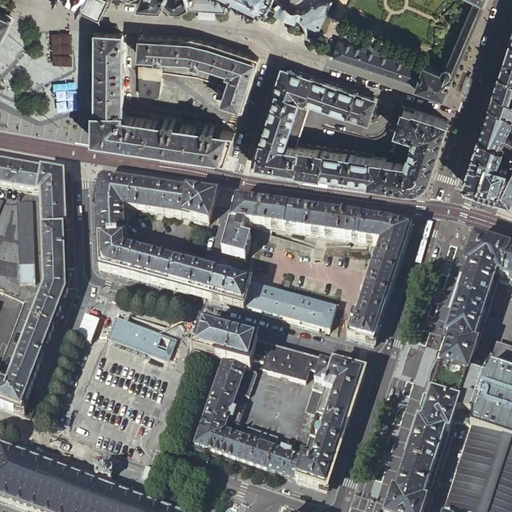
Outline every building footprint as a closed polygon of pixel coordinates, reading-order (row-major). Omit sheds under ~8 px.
[(236,0),(237,0),(236,0),(243,0),(248,2),(247,5),(250,6),(251,4),(257,6),(257,9),(260,9),(260,7),(268,4),(270,6),(273,3),(271,1),(271,0),(99,0),(104,2),(104,0),(109,0),(171,0),(174,3),(183,4),(192,0),(191,0),(236,0)] [(304,23),(305,24),(319,29),(326,15),(332,0),(330,0),(330,1),(327,0),(326,0),(321,0),(319,1),(315,4),(313,3),(311,6),(309,7),(306,9),(303,10),(302,9),(299,9),(295,9),(292,8),(289,7),(285,4),(281,0),(279,0),(276,3),(277,6),(276,9),(275,10),(277,11),(277,12),(279,13),(280,12),(290,16),(290,18),(293,19),(295,18),(295,17),(298,18),(301,20),(304,23)] [(473,0),(447,63),(444,65),(442,68),(433,65),(424,61),(422,67),(416,83),(444,93),(456,66),(484,1),(484,0),(473,0)] [(0,40),(13,16),(0,10),(0,40)] [(95,38),(95,52),(123,52),(124,33),(95,31),(95,38)] [(161,35),(141,34),(140,55),(157,56),(157,59),(163,59),(164,56),(171,56),(179,57),(181,57),(181,36),(161,35)] [(181,57),(186,57),(188,57),(194,59),(193,62),(200,64),(201,61),(206,62),(210,63),(214,64),(220,44),(211,41),(192,37),(181,36),(181,57)] [(506,50),(500,70),(511,74),(511,37),(506,50)] [(338,40),(333,56),(399,78),(404,62),(381,54),(361,47),(338,40)] [(364,40),(361,47),(381,54),(384,47),(364,40)] [(223,99),(243,106),(256,66),(259,57),(220,44),(214,64),(216,65),(223,67),(228,69),(228,72),(231,73),(228,85),(223,99)] [(123,52),(95,52),(95,91),(123,92),(123,52)] [(159,94),(162,70),(163,59),(157,59),(157,56),(140,55),(140,56),(140,92),(141,94),(156,96),(158,96),(159,94)] [(169,71),(171,56),(164,56),(163,59),(162,70),(169,71)] [(169,71),(176,72),(179,57),(171,56),(169,71)] [(176,72),(184,73),(186,57),(181,57),(179,57),(176,72)] [(186,57),(184,73),(191,74),(193,62),(194,59),(188,57),(186,57)] [(205,78),(210,63),(206,62),(201,61),(200,64),(198,76),(205,78)] [(193,62),(191,74),(197,75),(198,76),(200,64),(193,62)] [(399,78),(416,83),(422,67),(404,62),(399,78)] [(216,65),(214,64),(210,63),(205,78),(212,80),(216,65)] [(219,82),(223,67),(216,65),(212,80),(219,82)] [(280,74),(275,89),(295,96),(305,99),(313,75),(283,65),(280,74)] [(219,82),(228,85),(231,73),(228,72),(228,69),(223,67),(219,82)] [(494,88),(494,90),(510,95),(511,92),(511,91),(511,74),(500,70),(496,81),(494,88)] [(326,80),(313,75),(305,99),(310,101),(310,102),(347,115),(355,90),(326,80)] [(275,89),(259,138),(296,145),(308,106),(293,101),(295,96),(275,89)] [(368,120),(376,97),(355,90),(347,115),(368,122),(368,120)] [(511,95),(510,95),(494,90),(492,96),(490,101),(511,110),(511,95)] [(123,92),(95,91),(95,118),(105,118),(105,111),(123,111),(123,109),(123,92)] [(308,106),(310,102),(310,101),(305,99),(295,96),(293,101),(308,106)] [(511,110),(490,101),(482,126),(480,132),(505,146),(511,148),(511,110)] [(448,121),(404,106),(396,129),(398,129),(396,135),(391,150),(388,148),(385,158),(373,156),(370,180),(378,181),(396,183),(404,184),(408,185),(410,185),(411,185),(412,185),(413,185),(415,185),(416,185),(418,184),(419,184),(421,183),(422,183),(423,182),(424,181),(425,180),(426,179),(427,178),(428,177),(429,176),(429,175),(430,173),(431,170),(438,150),(448,121)] [(105,118),(95,118),(95,138),(95,139),(110,141),(124,143),(127,125),(131,126),(133,115),(123,114),(123,112),(123,111),(105,111),(105,118)] [(147,136),(150,118),(140,117),(133,115),(131,126),(127,125),(124,143),(130,144),(142,146),(146,146),(147,136)] [(186,153),(190,124),(175,122),(176,118),(166,116),(165,120),(150,118),(147,136),(146,146),(149,147),(153,148),(166,150),(180,152),(186,153)] [(205,126),(190,124),(186,153),(213,157),(226,159),(233,138),(235,131),(215,128),(215,125),(215,124),(205,123),(205,126)] [(467,185),(498,195),(510,164),(500,160),(501,156),(505,146),(480,132),(473,155),(464,181),(467,185)] [(290,168),(296,169),(299,146),(296,145),(259,138),(257,144),(255,160),(254,163),(263,165),(275,166),(290,168)] [(299,146),(296,169),(303,170),(315,172),(321,173),(325,147),(307,144),(303,144),(302,144),(301,144),(300,144),(300,145),(299,146)] [(511,160),(511,158),(511,148),(505,146),(501,156),(511,160)] [(358,178),(370,180),(373,156),(374,154),(325,147),(321,173),(337,175),(345,176),(358,178)] [(511,158),(511,160),(511,159),(511,164),(510,164),(498,195),(510,199),(511,197),(511,158)] [(0,163),(0,186),(12,188),(17,166),(0,163)] [(41,194),(71,192),(70,176),(59,174),(17,166),(12,188),(41,194)] [(122,209),(128,210),(132,185),(130,184),(119,183),(107,181),(106,181),(105,181),(104,181),(103,181),(102,182),(101,182),(101,183),(100,183),(100,184),(100,185),(97,205),(122,209)] [(132,185),(128,210),(156,214),(160,189),(147,187),(132,185)] [(0,289),(26,301),(40,307),(42,301),(43,299),(43,298),(43,297),(44,296),(44,294),(44,293),(44,292),(45,290),(45,287),(44,273),(44,272),(43,233),(42,232),(41,194),(12,188),(0,186),(0,289)] [(170,190),(160,189),(156,214),(173,217),(177,191),(170,190)] [(182,218),(209,226),(217,197),(207,196),(189,193),(186,193),(177,191),(173,217),(182,218)] [(71,203),(71,192),(41,194),(42,232),(43,233),(73,232),(72,221),(71,203)] [(244,227),(284,233),(288,208),(281,207),(236,200),(230,225),(244,227)] [(98,241),(123,240),(122,209),(97,205),(98,235),(98,241)] [(295,209),(288,208),(284,233),(318,238),(321,213),(309,211),(295,209)] [(327,214),(321,213),(318,238),(324,239),(327,214)] [(327,214),(324,239),(357,244),(361,219),(356,219),(346,217),(335,215),(327,214)] [(388,223),(361,219),(357,244),(380,248),(379,251),(376,261),(400,269),(401,265),(406,250),(412,231),(388,223)] [(230,225),(221,255),(244,261),(250,242),(241,240),(244,227),(230,225)] [(73,240),(73,232),(43,233),(44,272),(44,273),(75,272),(74,262),(73,240)] [(148,286),(156,259),(126,251),(126,240),(123,240),(98,241),(100,273),(147,285),(148,286)] [(498,283),(509,250),(475,240),(463,278),(458,294),(456,300),(489,310),(498,283)] [(511,251),(509,250),(498,283),(511,287),(511,251)] [(167,291),(175,265),(156,259),(148,286),(167,291)] [(391,294),(400,269),(376,261),(362,301),(386,309),(391,294)] [(196,271),(197,271),(175,265),(167,291),(180,295),(189,297),(196,271)] [(208,302),(215,276),(214,275),(210,274),(200,271),(197,271),(196,271),(189,297),(196,299),(201,300),(207,302),(208,302)] [(42,301),(40,307),(45,309),(44,309),(68,318),(76,298),(75,283),(75,272),(44,273),(45,287),(45,290),(44,292),(44,293),(44,294),(44,296),(43,297),(43,298),(43,299),(42,301)] [(251,286),(215,276),(208,302),(211,303),(244,312),(251,286)] [(288,296),(251,286),(244,312),(268,319),(281,322),(288,296)] [(281,322),(319,332),(320,329),(322,321),(310,318),(314,303),(288,296),(281,322)] [(489,310),(456,300),(452,311),(446,330),(443,338),(476,349),(489,310)] [(40,307),(26,301),(23,308),(38,314),(40,307)] [(351,325),(347,340),(374,347),(376,342),(380,330),(386,309),(362,301),(356,319),(352,318),(350,325),(351,325)] [(322,321),(326,306),(314,303),(310,318),(322,321)] [(322,321),(320,329),(330,332),(336,309),(326,306),(322,321)] [(45,309),(40,307),(38,314),(35,322),(33,326),(61,337),(68,318),(44,309),(45,309)] [(38,314),(23,308),(20,316),(35,322),(38,314)] [(32,329),(33,326),(35,322),(20,316),(17,323),(32,329)] [(110,339),(164,359),(171,340),(128,324),(117,320),(110,339)] [(32,329),(17,323),(14,331),(29,336),(32,329)] [(11,383),(39,394),(54,356),(61,337),(33,326),(32,329),(29,336),(26,344),(23,351),(9,346),(5,357),(19,362),(17,369),(14,376),(11,383)] [(250,373),(253,362),(257,346),(202,330),(195,357),(209,361),(224,365),(250,373)] [(26,344),(29,336),(14,331),(12,338),(26,344)] [(12,338),(9,346),(23,351),(26,344),(12,338)] [(476,349),(443,338),(436,358),(470,369),(476,351),(476,349)] [(109,342),(163,361),(169,363),(177,342),(171,340),(164,359),(110,339),(109,342)] [(511,346),(497,342),(492,357),(511,363),(511,346)] [(253,362),(265,366),(269,349),(257,346),(253,362)] [(265,366),(263,373),(305,385),(309,373),(312,361),(269,349),(265,366)] [(428,383),(462,394),(458,406),(461,411),(472,415),(470,428),(472,429),(511,441),(511,363),(492,357),(476,351),(470,369),(436,358),(432,371),(430,378),(428,383)] [(19,362),(5,357),(2,363),(17,369),(19,362)] [(312,361),(309,373),(317,375),(320,363),(312,361)] [(2,363),(0,368),(0,370),(14,376),(17,369),(2,363)] [(317,375),(305,413),(348,428),(356,402),(365,375),(320,363),(317,375)] [(257,375),(250,373),(224,365),(216,387),(237,395),(249,399),(257,375)] [(0,378),(2,379),(11,383),(14,376),(0,370),(0,378)] [(11,383),(2,379),(0,383),(0,409),(29,420),(39,394),(11,383)] [(428,383),(424,395),(422,403),(417,417),(415,425),(448,435),(452,424),(455,425),(455,423),(470,428),(472,415),(461,411),(458,406),(462,394),(428,383)] [(237,395),(216,387),(213,397),(234,404),(237,395)] [(234,404),(213,397),(205,420),(218,425),(220,421),(236,426),(236,427),(239,428),(246,408),(234,404)] [(54,411),(51,420),(65,426),(67,421),(68,416),(54,411)] [(348,428),(305,413),(298,435),(341,449),(344,440),(348,428)] [(236,463),(243,442),(236,439),(237,436),(233,435),(236,427),(236,426),(220,421),(218,425),(205,420),(195,449),(236,463)] [(448,435),(415,425),(411,437),(405,456),(403,463),(436,473),(448,435)] [(511,511),(511,441),(472,429),(445,510),(450,511),(511,511)] [(247,430),(243,442),(236,463),(266,473),(273,452),(277,440),(247,430)] [(341,449),(298,435),(294,446),(300,448),(296,461),(302,462),(295,483),(327,493),(330,482),(333,475),(341,449)] [(294,446),(277,440),(273,452),(266,473),(295,483),(302,462),(296,461),(300,448),(294,446)] [(0,500),(15,506),(31,511),(167,511),(107,489),(110,484),(110,480),(111,480),(112,469),(96,467),(94,478),(92,484),(29,460),(0,448),(0,500)] [(423,511),(436,473),(403,463),(400,470),(393,493),(386,511),(423,511)]
